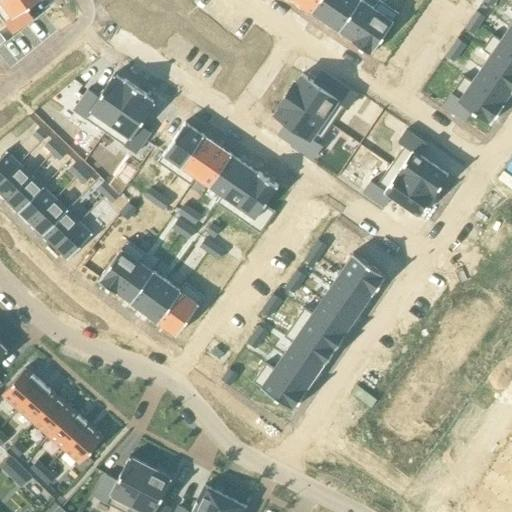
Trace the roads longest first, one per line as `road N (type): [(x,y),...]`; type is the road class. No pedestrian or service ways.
road 1 (residential): [(429,255),(280,473)]
road 2 (residential): [(316,176),(172,381)]
road 3 (residential): [(487,167),(293,35)]
road 4 (residential): [(172,381),(59,332),(0,277)]
road 5 (residential): [(94,22),(236,120)]
road 6 (residential): [(280,473),(235,451),(172,381)]
road 7 (residential): [(316,176),(429,255)]
road 8 (residential): [(431,511),(511,400)]
